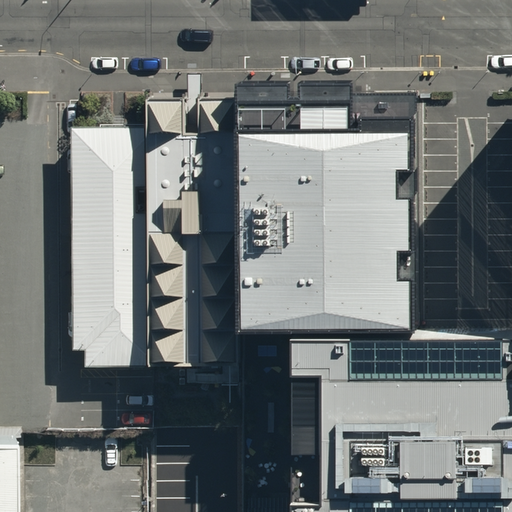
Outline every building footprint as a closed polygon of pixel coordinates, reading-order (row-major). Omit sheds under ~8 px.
[(247,97),(249,321),(421,319),(418,104),(418,95),(247,97)] [(184,99),(146,100),(146,125),(148,366),(153,366),(239,365),(239,333),(236,100),(200,100),(200,137),(185,137),(184,99)] [(82,126),(68,126),(70,352),(85,352),(85,367),(148,366),(146,125),(82,126)] [(511,511),(511,327),(421,328),(239,333),(239,365),(240,511),(511,511)] [(0,511),(21,511),(21,465),(21,430),(21,425),(0,424),(0,511)]
